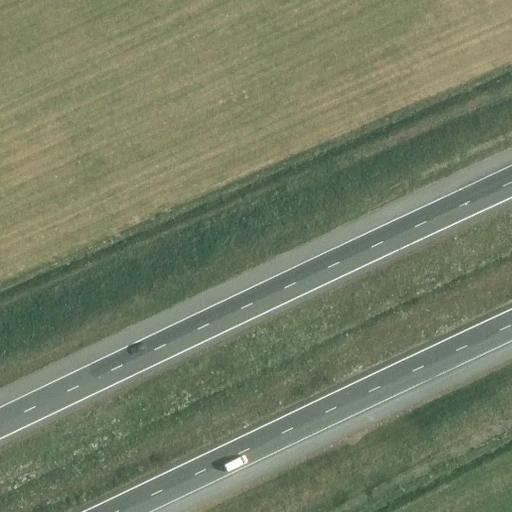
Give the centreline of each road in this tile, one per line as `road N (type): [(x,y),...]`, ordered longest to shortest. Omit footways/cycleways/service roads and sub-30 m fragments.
road 1 (motorway): [(511,180),(0,424)]
road 2 (motorway): [(122,511),(511,327)]
